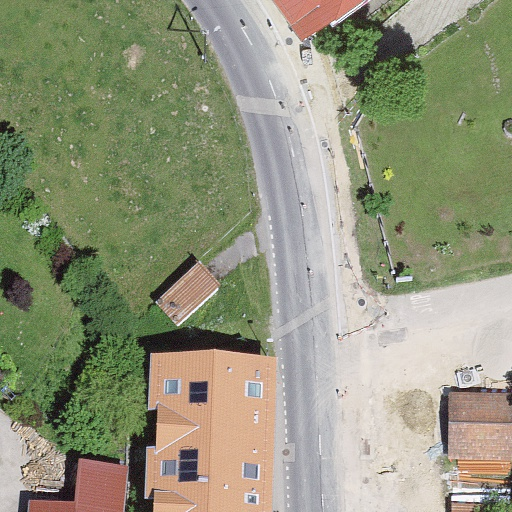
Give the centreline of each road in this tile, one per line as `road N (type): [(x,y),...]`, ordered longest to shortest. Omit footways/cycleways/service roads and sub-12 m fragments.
road 1 (secondary): [(228,0),(266,67),(292,142),(316,346)]
road 2 (residential): [(316,346),(511,296)]
road 3 (secondary): [(325,511),(316,346)]
